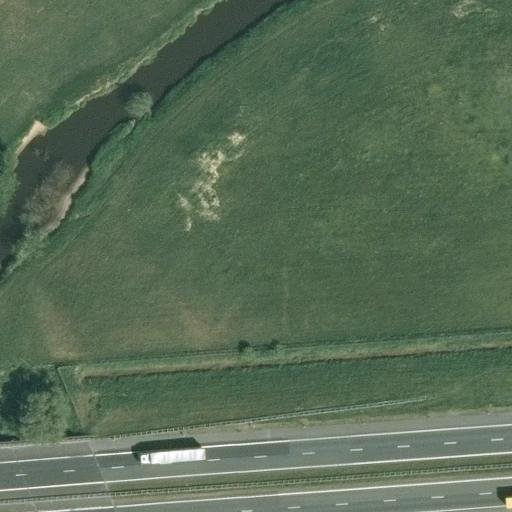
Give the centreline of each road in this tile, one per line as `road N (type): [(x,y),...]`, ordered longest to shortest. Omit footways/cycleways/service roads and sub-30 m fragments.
road 1 (motorway): [(511,438),(0,477)]
road 2 (motorway): [(241,511),(511,492)]
